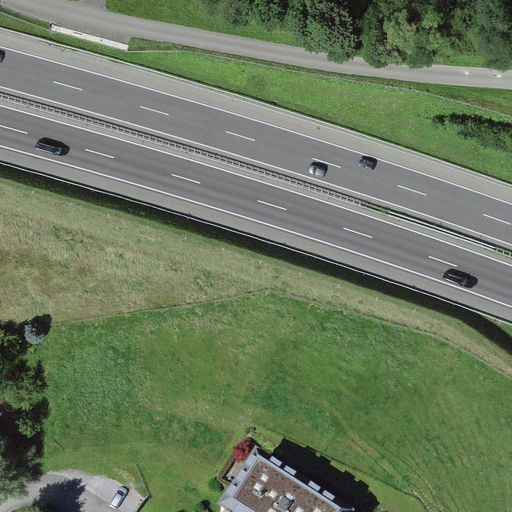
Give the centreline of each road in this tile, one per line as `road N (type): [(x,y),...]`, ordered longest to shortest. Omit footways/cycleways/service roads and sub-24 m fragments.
road 1 (motorway): [(0,126),(511,287)]
road 2 (motorway): [(511,224),(0,67)]
road 3 (track): [(511,80),(192,40),(29,0)]
road 4 (residential): [(118,511),(84,491),(0,501)]
